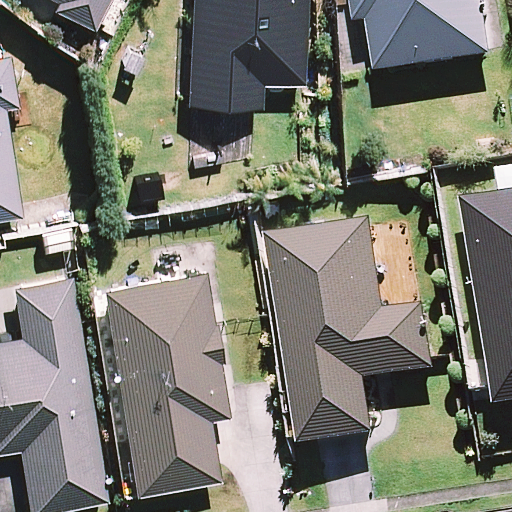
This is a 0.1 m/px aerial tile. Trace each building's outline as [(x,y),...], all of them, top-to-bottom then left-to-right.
[(92,25),(105,0),(50,0),(49,2),(92,25)] [(189,0),(186,99),(260,103),(261,80),(304,82),(307,0),(189,0)] [(372,25),(380,76),(492,59),(483,0),(355,0),(360,27),(372,25)] [(0,217),(21,214),(4,104),(16,102),(8,51),(0,52),(0,217)] [(511,194),(467,202),(498,406),(511,404),(511,194)] [(373,223),(271,239),(304,447),(377,435),(368,381),(434,370),(424,306),(387,312),(373,223)] [(203,266),(101,282),(134,490),(218,477),(208,414),(226,412),(217,358),(220,358),(214,317),(211,318),(203,266)] [(107,499),(71,273),(12,282),(20,332),(0,335),(0,448),(18,446),(29,511),(107,499)]
